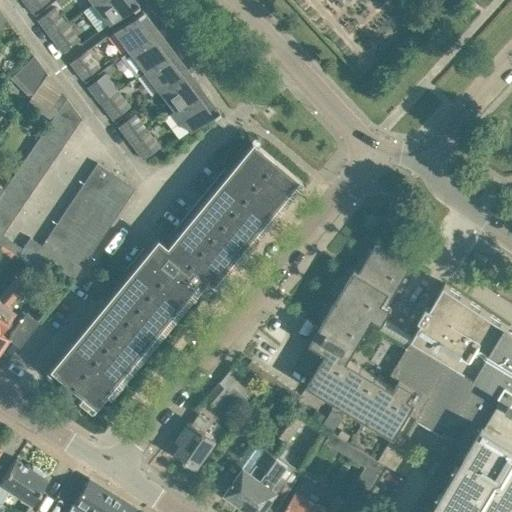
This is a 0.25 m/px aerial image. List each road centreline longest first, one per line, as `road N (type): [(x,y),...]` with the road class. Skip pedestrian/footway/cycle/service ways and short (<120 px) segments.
road 1 (residential): [(113,468),(365,153)]
road 2 (residential): [(365,153),(222,0)]
road 3 (residential): [(113,468),(0,394)]
road 4 (residential): [(511,52),(428,154)]
